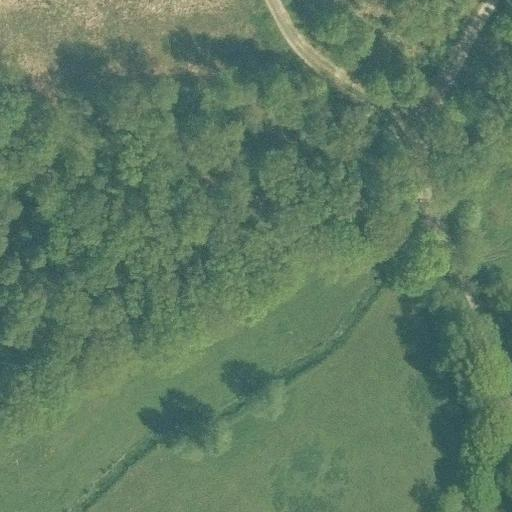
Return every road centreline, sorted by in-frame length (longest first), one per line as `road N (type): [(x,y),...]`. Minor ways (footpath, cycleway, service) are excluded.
road 1 (track): [(511,401),(427,210),(416,137)]
road 2 (track): [(276,0),(297,36),(339,74),(422,120)]
road 3 (track): [(491,0),(416,137)]
